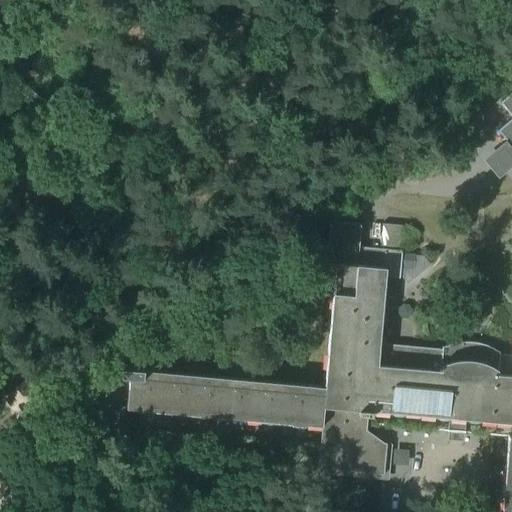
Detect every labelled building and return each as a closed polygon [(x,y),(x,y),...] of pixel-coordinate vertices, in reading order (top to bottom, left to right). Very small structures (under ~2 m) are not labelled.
[(95,373),(95,380),(92,409),(116,411),(117,398),(127,398),(126,408),(322,425),(318,468),(362,472),(383,474),(386,444),(366,431),(367,415),(371,415),(372,411),(449,417),(448,430),(463,431),(464,419),(511,422),(511,434),(511,435),(508,435),(500,511),(511,511),(511,101),(510,103),(511,105),(511,126),(507,131),(511,137),(511,146),(511,148),(511,355),(497,354),(497,353),(493,350),(488,348),(483,345),(477,344),(471,343),(465,343),(459,343),(454,344),(448,346),(443,348),(442,349),(378,343),(385,277),(399,278),(400,267),(401,253),(401,250),(400,250),(378,248),(358,246),(360,223),(329,220),(326,251),(339,253),(338,263),(335,262),(323,386),(143,369),(121,367),(120,375),(95,373)] [(380,224),(378,248),(400,250),(402,226),(380,224)] [(401,253),(400,267),(412,269),(413,254),(401,253)] [(389,279),(388,286),(398,287),(399,280),(389,279)] [(41,413),(42,396),(44,380),(27,378),(1,397),(13,411),(41,413)]
